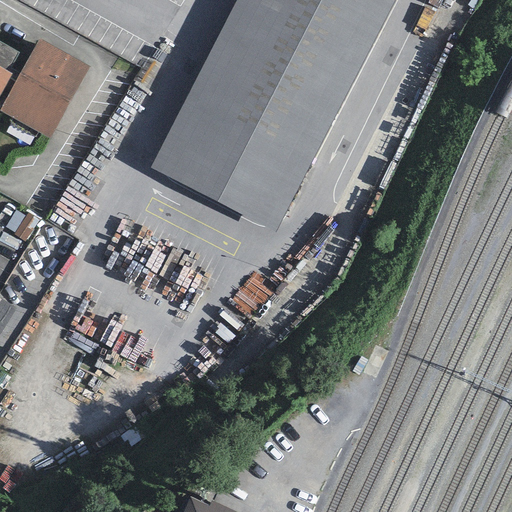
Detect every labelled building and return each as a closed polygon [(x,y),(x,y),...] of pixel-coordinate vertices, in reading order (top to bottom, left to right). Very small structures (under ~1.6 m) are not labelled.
[(393,0),(236,0),(149,169),(274,233),(393,0)] [(88,67),(39,40),(0,110),(0,113),(49,140),(88,67)] [(0,96),(12,76),(0,69),(0,96)] [(0,333),(16,308),(0,298),(0,333)] [(223,511),(192,499),(186,511),(223,511)]
